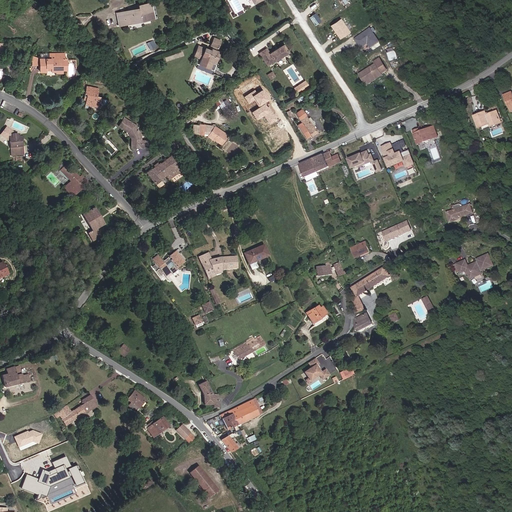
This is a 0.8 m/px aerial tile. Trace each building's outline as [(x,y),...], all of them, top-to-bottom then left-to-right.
[(135,7),(112,11),(114,22),(150,16),(148,0),(134,3),(135,7)] [(368,43),(371,48),(381,41),(371,27),(355,38),(361,48),(368,43)] [(224,40),(217,38),(214,45),(216,46),(214,51),(201,46),(197,56),(203,58),(200,64),(215,70),(223,52),(218,50),(219,47),(220,48),(224,40)] [(152,50),(158,48),(155,41),(149,43),(152,50)] [(268,52),(265,48),(257,53),(265,66),(287,52),(281,43),(268,52)] [(391,61),(399,58),(397,50),(388,52),(391,61)] [(50,71),(55,71),(55,67),(61,67),(61,58),(38,58),(38,65),(38,71),(45,71),(45,66),(50,66),(50,71)] [(372,66),(357,76),(363,84),(383,70),(376,59),(370,63),(372,66)] [(294,91),(305,84),(303,80),(292,88),(294,91)] [(86,95),(85,102),(88,103),(99,106),(100,102),(106,104),(107,99),(101,97),(101,100),(96,98),(97,94),(98,90),(86,87),(84,94),(86,95)] [(220,96),(218,97),(225,109),(229,106),(226,99),(223,101),(220,96)] [(223,110),(225,109),(218,97),(212,101),(216,106),(219,104),(223,110)] [(303,110),(297,114),(305,126),(301,128),(306,136),(316,130),(303,110)] [(479,128),(490,123),(496,123),(503,121),(499,111),(488,115),(487,111),(475,116),(479,128)] [(279,119),(278,118),(269,124),(273,131),(283,125),(282,124),(287,120),(284,116),(279,119)] [(133,125),(122,118),(117,126),(126,132),(130,138),(129,148),(139,148),(147,148),(147,141),(139,141),(139,136),(133,125)] [(439,123),(434,125),(437,137),(442,136),(439,123)] [(205,135),(209,135),(209,137),(222,146),(229,136),(216,127),(214,130),(206,129),(206,125),(201,125),(200,136),(205,137),(205,135)] [(421,143),(437,137),(434,125),(423,129),(422,125),(416,127),(421,143)] [(6,127),(0,134),(0,136),(8,142),(9,152),(21,151),(20,140),(17,141),(16,134),(15,134),(6,127)] [(176,149),(171,142),(166,146),(171,153),(176,149)] [(415,162),(411,153),(413,153),(411,148),(405,150),(406,152),(403,153),(402,151),(397,153),(395,148),(395,149),(392,142),(383,146),(386,152),(385,153),(390,166),(405,159),(408,165),(415,162)] [(305,175),(327,166),(325,161),(327,160),(328,162),(333,159),(331,155),(329,150),(299,163),(305,175)] [(365,161),(374,157),(372,153),(370,154),(368,150),(350,157),(353,166),(359,164),(359,165),(365,163),(365,161)] [(331,155),(333,159),(335,163),(341,160),(337,153),(331,155)] [(165,159),(170,166),(171,168),(175,164),(176,164),(171,156),(165,159)] [(152,166),(145,170),(154,184),(160,180),(159,178),(157,175),(170,166),(165,159),(161,162),(160,161),(152,167),(152,166)] [(383,169),(379,159),(374,161),(378,171),(383,169)] [(71,183),(64,189),(70,196),(81,185),(78,181),(83,177),(79,173),(77,175),(65,162),(58,169),(68,180),(71,183)] [(175,164),(171,168),(172,169),(165,174),(168,178),(180,171),(175,164)] [(172,169),(171,168),(170,166),(157,175),(159,178),(165,174),(172,169)] [(62,187),(64,189),(71,183),(68,180),(62,187)] [(459,218),(473,212),(470,204),(448,213),(451,223),(460,220),(459,218)] [(85,232),(89,240),(98,236),(95,228),(102,224),(93,207),(82,213),(90,230),(85,232)] [(412,230),(408,221),(388,230),(392,238),(399,234),(399,236),(402,235),(402,234),(412,230)] [(392,238),(388,230),(383,232),(388,241),(399,236),(399,234),(392,238)] [(368,239),(352,246),(356,256),(372,249),(368,239)] [(243,252),(250,269),(255,267),(253,261),(267,255),(262,244),(243,252)] [(168,257),(167,256),(162,261),(157,256),(152,260),(159,268),(156,271),(160,276),(163,274),(164,275),(170,271),(172,274),(178,270),(176,268),(184,261),(175,250),(169,255),(170,256),(168,257)] [(206,252),(197,256),(204,273),(214,269),(222,268),(236,267),(235,256),(220,256),(210,259),(206,252)] [(487,254),(476,259),(478,262),(467,267),(464,261),(457,264),(460,271),(460,272),(466,270),(468,274),(472,273),(474,277),(481,273),(480,271),(484,269),(483,268),(488,266),(488,267),(492,265),(487,254)] [(0,278),(8,274),(3,263),(0,264),(0,278)] [(325,266),(317,267),(317,276),(331,275),(331,264),(325,264),(325,266)] [(391,274),(386,266),(356,284),(351,290),(352,297),(357,294),(391,274)] [(216,304),(220,303),(214,288),(210,290),(216,304)] [(364,308),(357,294),(352,297),(353,307),(357,313),(364,308)] [(437,310),(431,300),(426,303),(432,313),(437,310)] [(211,309),(207,302),(201,305),(205,312),(211,309)] [(319,308),(308,315),(315,325),(322,320),(322,319),(328,315),(323,308),(320,310),(319,308)] [(399,318),(395,313),(391,315),(394,321),(399,318)] [(355,320),(356,326),(359,332),(373,324),(367,314),(355,320)] [(200,322),(197,315),(191,318),(194,324),(200,322)] [(239,359),(264,343),(260,336),(254,338),(252,338),(251,337),(247,340),(247,342),(234,350),(239,359)] [(120,346),(127,352),(129,348),(123,343),(120,346)] [(127,352),(120,346),(117,350),(123,355),(127,352)] [(310,380),(319,374),(323,379),(329,375),(326,370),(321,373),(316,365),(319,364),(315,359),(309,363),(312,368),(305,372),(310,380)] [(0,377),(1,380),(3,385),(4,388),(28,380),(26,374),(20,375),(18,369),(19,368),(18,365),(5,370),(6,374),(0,377)] [(349,368),(339,372),(343,380),(352,375),(349,368)] [(213,408),(219,408),(218,394),(213,395),(206,380),(199,384),(204,394),(204,404),(212,404),(213,408)] [(145,400),(133,392),(127,400),(139,408),(145,400)] [(92,397),(84,402),(85,404),(70,413),(61,419),(66,426),(97,406),(92,397)] [(227,429),(257,416),(254,409),(258,407),(254,399),(220,414),(227,429)] [(55,419),(57,418),(60,417),(61,419),(70,413),(66,406),(52,415),(55,419)] [(149,427),(146,429),(152,437),(168,425),(161,417),(152,424),(151,423),(147,425),(149,427)] [(188,432),(181,424),(175,429),(183,438),(183,437),(188,442),(193,438),(188,433),(188,432)] [(221,440),(230,451),(237,447),(228,436),(221,440)] [(217,491),(197,467),(188,474),(208,499),(217,491)]
